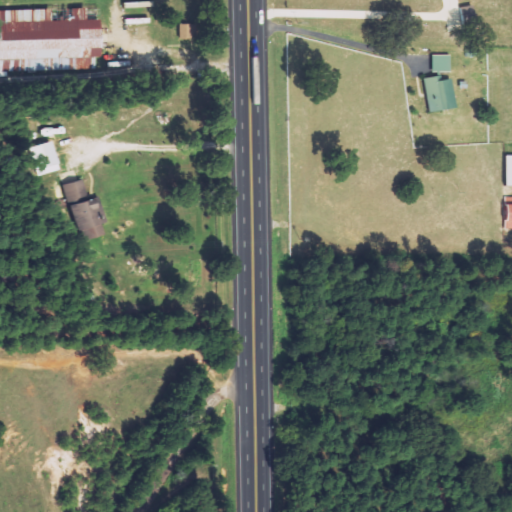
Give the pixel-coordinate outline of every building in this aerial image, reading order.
[(0,11),(0,60),(28,60),(28,71),(74,70),(74,59),(95,58),(95,49),(107,49),(106,20),(85,21),(85,20),(66,21),(66,10),(0,11)] [(453,55),(435,56),(436,73),(454,73),(453,55)] [(427,79),(432,113),(460,109),(455,79),(444,81),(443,76),(427,79)] [(50,175),(67,171),(60,143),(44,147),(50,175)] [(74,185),(78,201),(95,196),(90,180),(74,185)] [(81,206),(91,241),(105,238),(101,225),(111,222),(104,200),(81,206)]
